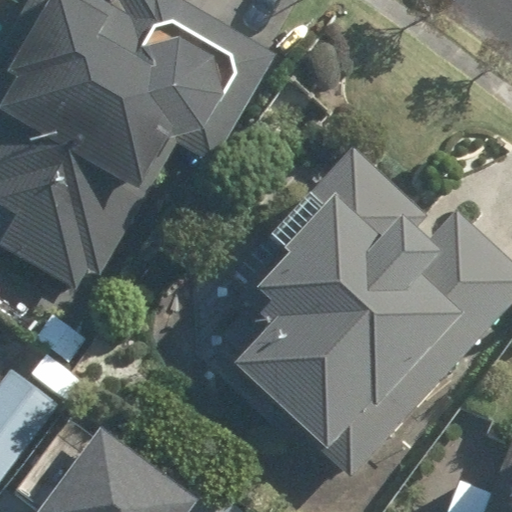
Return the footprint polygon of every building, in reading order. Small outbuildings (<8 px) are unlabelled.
[(81,278),(97,288),(222,78),(247,93),(267,59),(168,0),(94,0),(92,4),(85,0),(22,0),(0,37),(0,222),(1,223),(0,223),(0,257),(68,298),(81,278)] [(209,286),(233,311),(207,336),(230,360),(215,376),(308,470),(350,426),(375,450),(511,307),(511,276),(451,214),(432,233),(348,148),(209,286)] [(0,478),(51,413),(0,372),(0,478)] [(511,511),(511,415),(473,511),(511,511)] [(78,439),(27,511),(175,511),(179,508),(78,439)]
